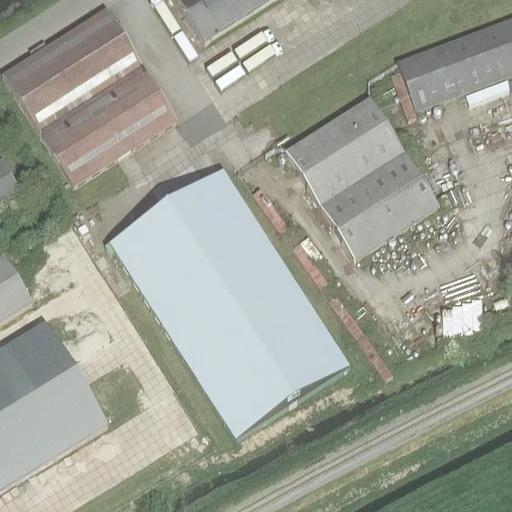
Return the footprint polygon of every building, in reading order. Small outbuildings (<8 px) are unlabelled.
[(172,0),(204,49),(280,0),(172,0)] [(175,126),(104,15),(1,81),(72,192),(175,126)] [(511,24),(396,69),(414,117),(511,80),(511,24)] [(284,158),(354,267),(438,213),(368,104),(284,158)] [(2,163),(0,164),(0,209),(23,195),(2,163)] [(348,373),(222,176),(108,249),(172,349),(173,349),(235,446),(348,373)] [(29,208),(0,226),(0,344),(83,291),(29,208)] [(0,495),(107,430),(44,328),(0,354),(0,495)]
